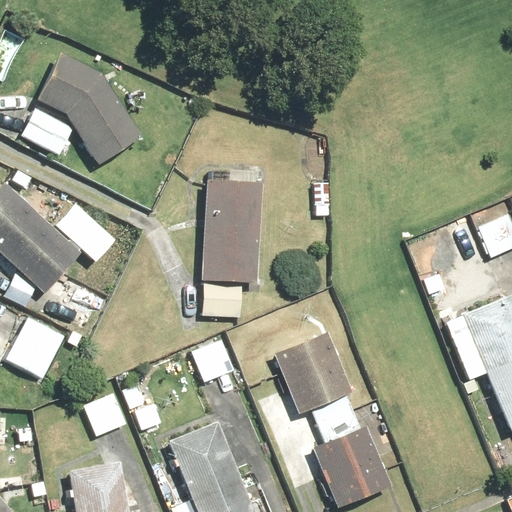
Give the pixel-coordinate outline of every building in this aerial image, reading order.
[(136,136),(92,75),(51,56),(28,102),(47,111),(88,169),(136,136)] [(321,181),(306,183),(311,218),(325,216),(321,181)] [(251,285),(254,186),(197,184),(194,284),(251,285)] [(0,191),(0,262),(39,297),(74,257),(0,191)] [(511,237),(504,217),(471,230),(483,260),(511,249),(511,237)] [(511,315),(505,298),(454,320),(503,435),(511,431),(511,315)] [(61,341),(18,319),(0,355),(0,365),(39,385),(61,341)] [(323,332),(267,356),(293,417),(350,393),(323,332)] [(217,340),(185,353),(197,384),(229,371),(217,340)] [(121,424),(107,394),(75,409),(90,439),(121,424)] [(247,511),(213,423),(162,443),(188,511),(247,511)] [(361,429),(306,450),(329,510),(384,488),(361,429)] [(123,511),(116,464),(61,473),(67,511),(123,511)]
